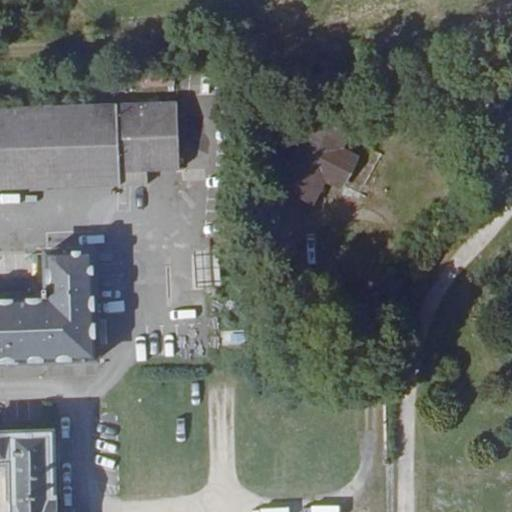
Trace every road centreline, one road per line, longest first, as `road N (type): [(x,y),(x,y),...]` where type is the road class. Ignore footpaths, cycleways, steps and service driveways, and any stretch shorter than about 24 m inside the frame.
road 1 (track): [(292,219),(377,208),(393,222),(393,249),(367,335),(370,511)]
road 2 (track): [(0,44),(287,35),(316,24),(332,0)]
road 3 (track): [(409,511),(407,398),(419,329),(458,259),(511,205)]
road 4 (track): [(81,511),(409,505)]
road 5 (unclassified): [(81,511),(77,393),(0,397)]
road 6 (track): [(223,387),(222,511)]
